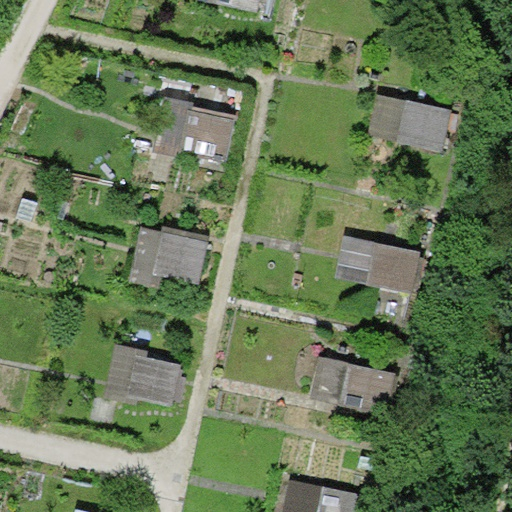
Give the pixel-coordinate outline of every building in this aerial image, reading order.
[(216,0),(215,4),(267,15),(269,0),(216,0)] [(451,108),(377,93),(368,135),(442,150),(451,108)] [(182,154),(229,163),(237,121),(190,111),(182,154)] [(157,232),(148,274),(203,285),(211,243),(157,232)] [(345,241),(338,279),(421,295),(429,257),(345,241)] [(182,367),(137,359),(130,397),(174,406),(182,367)] [(321,359),(313,400),(393,416),(401,375),(321,359)] [(286,480),(277,511),(375,511),(378,503),(286,480)]
